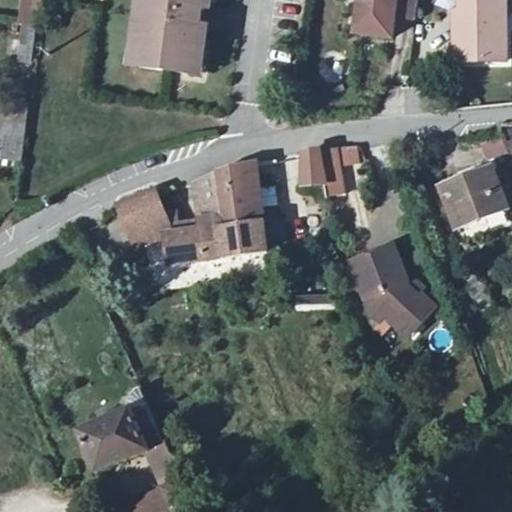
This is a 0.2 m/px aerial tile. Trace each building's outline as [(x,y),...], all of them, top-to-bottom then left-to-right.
[(132,0),(125,59),(131,60),(129,80),(183,87),(186,65),(191,65),(195,40),(207,41),(211,14),(204,13),(205,0),(132,0)] [(418,9),(418,0),(361,0),(357,34),(393,38),(397,7),(418,9)] [(508,0),(463,0),(463,35),(457,35),(458,54),(508,54),(508,0)] [(25,28),(35,29),(38,30),(42,5),(24,3),(21,28),(25,28)] [(35,29),(25,28),(21,59),(30,60),(35,29)] [(0,135),(8,136),(24,139),(28,107),(0,103),(0,135)] [(24,139),(8,136),(5,161),(22,163),(25,139),(24,139)] [(321,152),(329,199),(345,197),(336,150),(321,152)] [(306,201),(329,199),(321,152),(306,154),(306,201)] [(228,172),(218,176),(226,230),(264,223),(256,165),(228,172)] [(442,191),(462,243),(511,223),(511,217),(493,171),(442,191)] [(269,254),(264,223),(226,230),(218,176),(195,185),(201,223),(177,227),(175,214),(165,215),(156,193),(121,208),(130,231),(146,225),(152,241),(167,236),(171,267),(209,262),(209,261),(223,259),(223,260),(269,254)] [(146,225),(130,231),(137,247),(152,241),(146,225)] [(416,319),(422,325),(436,310),(422,296),(419,299),(407,287),(409,287),(395,249),(353,265),(373,318),(382,315),(403,333),(416,319)] [(481,314),(496,308),(488,285),(481,287),(476,274),(468,277),(481,314)] [(416,319),(403,333),(409,339),(422,325),(416,319)] [(148,453),(153,465),(171,456),(142,389),(139,390),(137,392),(135,393),(132,396),(131,400),(129,403),(129,407),(129,410),(130,414),(82,434),(99,474),(148,453)] [(183,483),(171,456),(153,465),(165,492),(183,483)] [(155,491),(135,500),(140,511),(150,511),(162,507),(155,491)] [(140,511),(135,500),(125,504),(128,511),(140,511)]
